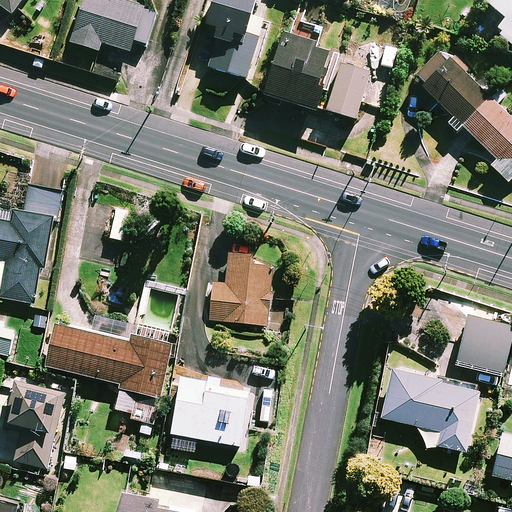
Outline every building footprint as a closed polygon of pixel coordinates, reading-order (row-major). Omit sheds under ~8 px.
[(25,0),(0,0),(0,7),(13,17),(25,0)] [(158,13),(116,0),(84,0),(71,44),(100,54),(103,45),(132,54),(135,45),(147,49),(158,13)] [(259,0),(209,0),(202,29),(220,34),(210,70),(248,81),(264,23),(254,20),(259,0)] [(511,0),(486,0),(484,3),(507,22),(497,34),(511,46),(511,0)] [(324,31),(307,26),(302,42),(286,37),(267,99),(318,115),(325,92),(321,91),(332,57),(317,52),(324,31)] [(442,52),(417,78),(426,87),(424,90),(455,121),(450,126),(458,134),(463,128),(498,163),(492,168),(509,184),(511,180),(511,121),(499,108),(507,100),(490,83),(482,92),(442,52)] [(372,75),(343,66),(327,113),(356,122),(372,75)] [(62,194),(30,188),(25,216),(13,214),(11,225),(0,222),(0,291),(3,293),(2,299),(36,306),(43,271),(47,272),(62,194)] [(123,243),(128,218),(116,216),(111,240),(123,243)] [(254,259),(231,256),(227,287),(214,286),(210,322),(268,328),(274,269),(253,267),(254,259)] [(133,416),(131,423),(141,426),(139,435),(152,439),(177,338),(95,318),(91,336),(58,328),(48,369),(123,387),(117,412),(133,416)] [(511,344),(511,330),(470,320),(458,367),(504,379),(511,344)] [(0,355),(10,358),(15,336),(3,333),(5,325),(0,323),(0,355)] [(483,392),(394,373),(384,422),(419,429),(427,450),(469,458),(483,392)] [(221,389),(223,382),(209,379),(208,387),(183,382),(170,451),(195,455),(198,441),(241,449),(251,395),(221,389)] [(54,446),(51,445),(60,409),(64,410),(68,397),(17,384),(6,427),(24,431),(16,463),(48,471),(54,446)] [(511,438),(503,437),(493,478),(511,482),(510,488),(511,488),(511,438)] [(145,453),(125,449),(122,463),(143,466),(145,453)] [(80,457),(65,455),(63,472),(78,474),(80,457)] [(159,511),(161,504),(123,497),(120,511),(159,511)] [(16,511),(18,506),(0,501),(0,511),(16,511)]
